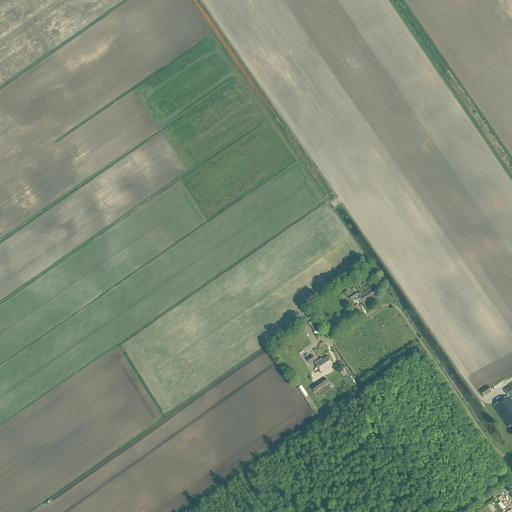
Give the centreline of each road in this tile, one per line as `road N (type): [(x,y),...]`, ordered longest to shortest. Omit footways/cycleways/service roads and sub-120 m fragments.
road 1 (track): [(203,0),(477,396),(491,401),(511,379)]
road 2 (residential): [(511,463),(395,306),(382,306),(330,342)]
